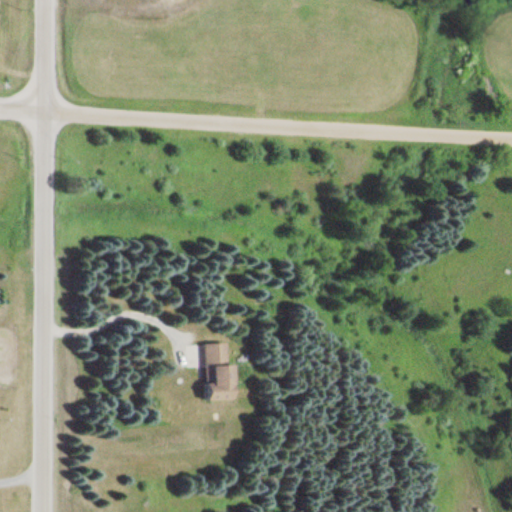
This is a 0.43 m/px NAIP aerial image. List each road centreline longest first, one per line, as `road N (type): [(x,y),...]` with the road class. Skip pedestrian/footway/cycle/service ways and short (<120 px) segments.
road 1 (residential): [(0,108),(511,138)]
road 2 (residential): [(44,511),(42,110)]
